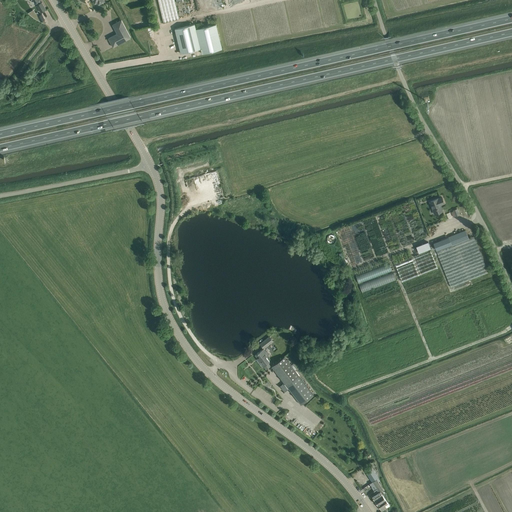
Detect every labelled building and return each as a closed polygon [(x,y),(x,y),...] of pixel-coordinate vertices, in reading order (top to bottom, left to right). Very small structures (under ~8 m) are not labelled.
[(41,12),(46,10),(42,2),(41,2),(39,0),(32,0),(34,3),(36,2),(38,4),(37,5),(41,12)] [(174,0),(157,0),(163,22),(179,18),(174,0)] [(108,38),(113,47),(131,37),(121,20),(112,24),(117,33),(108,38)] [(216,24),(196,29),(195,24),(175,29),(181,53),(200,48),(202,53),(222,48),(216,24)] [(429,201),(434,214),(443,210),(441,204),(444,203),(442,197),(438,198),(437,198),(429,201)] [(433,243),(436,251),(469,238),(465,229),(433,243)] [(469,238),(436,251),(451,287),(488,272),(474,236),(469,238)] [(430,248),(428,242),(416,246),(419,253),(430,248)] [(430,250),(395,264),(402,282),(437,268),(430,250)] [(269,336),(259,343),(264,348),(274,341),(269,336)] [(268,354),(264,348),(263,348),(255,355),(258,358),(259,357),(264,365),(263,366),(266,369),(270,366),(268,362),(269,361),(266,356),(268,354)] [(299,375),(285,356),(272,366),(286,385),(299,375)] [(314,395),(299,375),(286,385),(301,405),(314,395)] [(371,467),(369,468),(365,471),(371,481),(378,477),(371,467)] [(371,496),(374,500),(382,495),(384,493),(382,490),(383,489),(376,479),(372,482),(377,489),(377,488),(379,491),(371,496)] [(382,495),(374,500),(381,511),(387,507),(385,505),(388,503),(382,495)]
